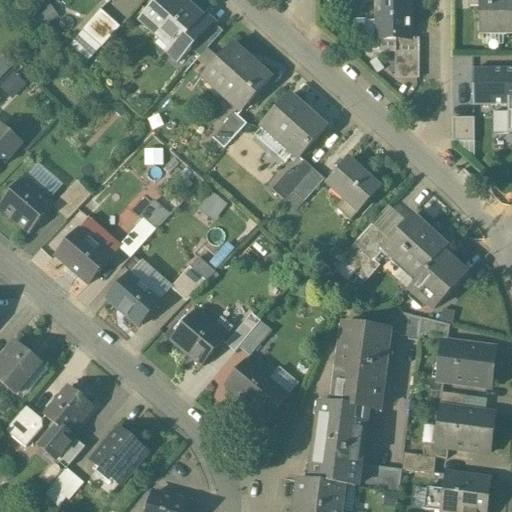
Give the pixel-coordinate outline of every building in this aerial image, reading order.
[(180,0),(159,0),(143,19),(144,20),(146,18),(174,44),(175,45),(174,47),(175,48),(194,26),(202,33),(211,22),(203,15),(200,18),(180,0)] [(409,0),(377,0),(377,21),(410,21),(409,0)] [(511,0),(469,0),(469,7),(479,7),(479,36),(506,35),(506,31),(511,31),(511,0)] [(120,27),(100,10),(82,31),(101,48),(120,27)] [(410,21),(377,21),(377,53),(395,53),(395,39),(410,39),(410,21)] [(202,33),(188,48),(191,50),(199,58),(222,32),(211,22),(202,33)] [(194,26),(175,48),(174,47),(175,45),(174,44),(166,53),(178,64),(191,50),(188,48),(202,33),(194,26)] [(419,39),(410,39),(395,39),(395,53),(419,53),(419,39)] [(270,81),(231,46),(203,77),(204,78),(207,75),(225,90),(222,94),(242,112),(270,81)] [(419,53),(395,53),(395,66),(419,66),(419,53)] [(419,66),(395,66),(395,79),(419,79),(419,66)] [(511,70),(473,71),(473,107),(508,106),(511,106),(511,70)] [(15,98),(29,83),(17,72),(3,87),(15,98)] [(325,130),(288,97),(263,125),(288,148),(300,159),(325,130)] [(235,114),(212,139),(224,150),(247,125),(235,114)] [(474,119),(452,119),(452,143),(474,143),(474,119)] [(288,148),(263,126),(259,130),(260,131),(255,136),(279,158),(288,148)] [(21,144),(5,130),(0,135),(0,159),(1,160),(0,161),(3,164),(21,144)] [(167,164),(166,148),(148,149),(148,165),(167,164)] [(379,190),(348,161),(327,184),(358,213),(379,190)] [(290,169),(271,190),(285,202),(293,193),(314,171),(303,162),(294,172),(290,169)] [(314,171),(293,193),(304,203),(324,180),(314,171)] [(26,177),(0,206),(0,208),(29,234),(53,207),(37,193),(41,189),(26,177)] [(81,185),(56,212),(67,222),(92,195),(81,185)] [(217,220),(230,204),(215,192),(201,208),(217,220)] [(145,215),(160,228),(172,214),(158,201),(145,215)] [(446,249),(412,217),(390,242),(384,249),(388,253),(418,280),(442,253),(446,249)] [(154,232),(142,221),(134,231),(146,241),(154,232)] [(390,242),(371,225),(340,260),(365,282),(377,267),(377,266),(388,253),(384,249),(390,242)] [(134,231),(119,249),(131,259),(146,241),(134,231)] [(111,260),(77,232),(56,256),(89,285),(111,260)] [(418,280),(409,290),(426,306),(429,306),(434,310),(466,275),(442,253),(418,280)] [(189,268),(171,289),(187,303),(206,282),(189,268)] [(160,303),(129,276),(107,301),(139,328),(160,303)] [(422,319),(387,310),(384,331),(389,332),(398,334),(398,336),(408,338),(408,341),(418,342),(418,343),(419,343),(420,335),(422,319)] [(197,311),(172,341),(189,356),(190,355),(203,366),(225,340),(212,329),(215,326),(197,311)] [(450,326),(422,319),(420,335),(448,339),(450,326)] [(250,335),(239,349),(250,358),(271,332),(261,323),(250,335)] [(384,331),(343,326),(343,327),(344,327),(334,404),(333,404),(322,403),(321,405),(365,411),(365,410),(379,411),(379,410),(378,410),(388,333),(389,333),(389,332),(384,331)] [(242,328),(226,346),(235,353),(239,349),(250,335),(242,328)] [(496,350),(441,343),(438,363),(440,364),(438,380),(437,381),(443,382),(491,388),(496,350)] [(16,344),(1,363),(0,361),(0,384),(14,396),(40,364),(16,344)] [(272,385),(245,363),(224,386),(238,397),(240,396),(253,407),(272,385)] [(438,380),(414,377),(412,390),(442,394),(443,382),(437,381),(438,380)] [(287,398),(272,385),(253,407),(268,420),(287,398)] [(93,408),(69,388),(44,417),(57,428),(68,437),(69,436),(93,408)] [(442,394),(440,408),(463,412),(465,397),(442,394)] [(365,411),(321,405),(316,442),(311,441),(310,453),(315,453),(311,483),(343,487),(355,489),(358,465),(365,411)] [(26,408),(6,432),(26,449),(43,428),(42,421),(26,408)] [(463,412),(440,408),(437,428),(439,429),(437,445),(435,445),(434,446),(448,448),(490,454),(495,416),(463,412)] [(57,428),(40,448),(56,461),(74,440),(69,436),(68,437),(57,428)] [(146,453),(119,430),(92,462),(120,485),(146,453)] [(74,440),(56,461),(66,470),(85,449),(74,440)] [(448,448),(434,446),(435,445),(424,443),(423,457),(436,458),(446,460),(448,448)] [(423,457),(404,454),(402,471),(434,475),(436,458),(423,457)] [(402,471),(358,465),(355,489),(398,494),(402,471)] [(66,470),(52,486),(69,501),(83,484),(66,470)] [(486,511),(491,482),(445,475),(443,491),(427,489),(424,510),(439,511),(486,511)] [(311,483),(299,481),(295,511),(339,511),(343,487),(311,483)] [(188,511),(190,504),(154,494),(148,511),(188,511)]
